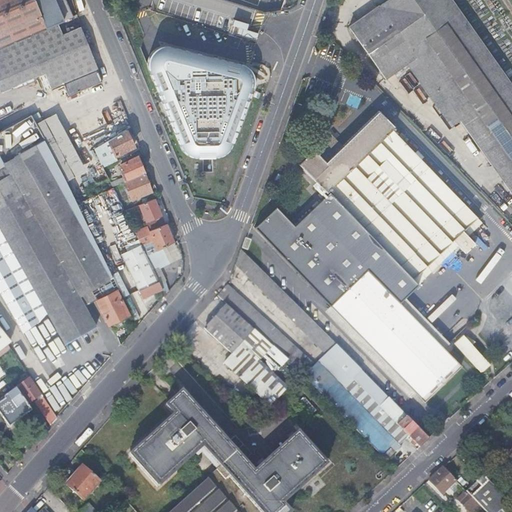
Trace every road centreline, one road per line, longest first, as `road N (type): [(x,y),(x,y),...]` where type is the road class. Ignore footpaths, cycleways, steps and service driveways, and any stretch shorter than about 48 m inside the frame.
road 1 (tertiary): [(214,253),(190,228),(93,0)]
road 2 (tertiary): [(214,253),(239,215),(316,0)]
road 3 (tertiary): [(0,508),(145,344)]
road 4 (residential): [(145,344),(234,432),(258,445),(286,419)]
road 5 (residential): [(373,511),(511,385)]
